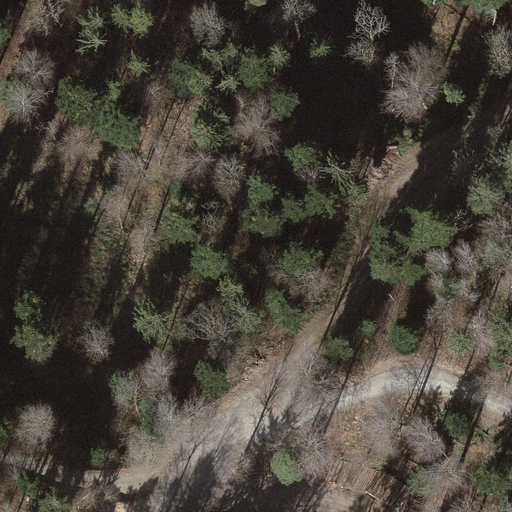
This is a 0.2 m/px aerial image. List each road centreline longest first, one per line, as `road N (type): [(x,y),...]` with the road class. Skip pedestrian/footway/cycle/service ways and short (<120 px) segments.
road 1 (track): [(265,426),(360,277),(380,219),(410,176),(511,118)]
road 2 (track): [(511,407),(460,386),(391,385),(265,426),(186,463)]
road 3 (track): [(186,463),(123,493),(0,462)]
road 4 (track): [(186,463),(209,493),(330,499),(349,511)]
